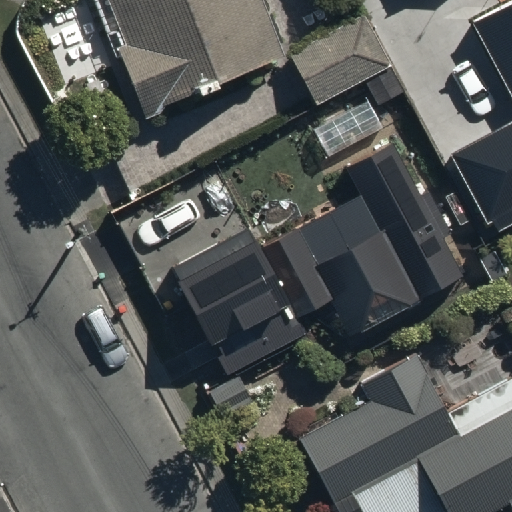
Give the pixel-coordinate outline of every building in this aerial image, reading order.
[(158,99),(282,50),(262,0),(109,0),(125,38),(117,42),(145,114),(161,108),(158,99)] [(511,118),(453,149),(489,216),(511,203),(511,0),(495,0),(467,15),(511,99),(511,118)] [(363,10),(287,45),(311,95),(386,59),(363,10)] [(348,337),(464,277),(393,143),(347,168),(361,195),(260,247),(249,226),(172,267),(229,374),(305,334),(297,319),(330,302),(348,337)] [(351,486),(364,511),(504,511),(511,508),(511,369),(446,404),(417,347),(357,378),(366,394),(296,430),(331,497),(351,486)]
